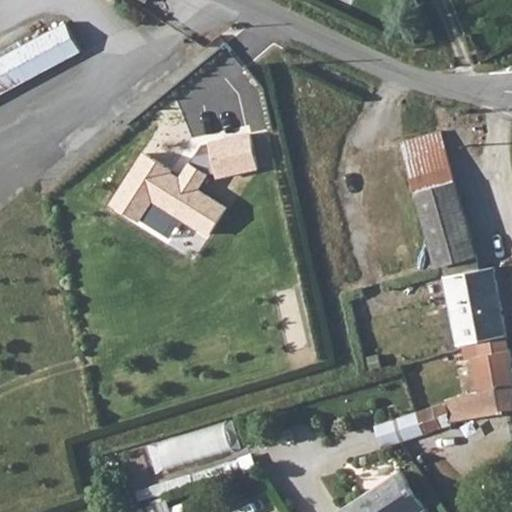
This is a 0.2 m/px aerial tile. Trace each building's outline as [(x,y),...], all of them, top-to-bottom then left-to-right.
[(66,25),(0,60),(0,97),(81,54),(66,25)] [(211,135),(219,177),(260,169),(251,127),(211,135)] [(406,142),(439,265),(480,254),(447,131),(406,142)] [(182,176),(147,154),(116,204),(145,221),(156,203),(211,237),(230,206),(202,189),(211,175),(191,162),(182,176)] [(479,258),(444,266),(460,344),(460,345),(482,340),(507,335),(493,266),(481,270),(479,258)] [(511,358),(507,335),(482,340),(484,354),(476,356),(482,387),(486,387),(511,381),(511,358)] [(470,395),(447,402),(453,420),(463,420),(511,411),(511,381),(486,387),(485,391),(470,395)] [(161,441),(168,468),(245,447),(238,421),(161,441)] [(404,470),(342,511),(343,511),(423,511),(429,509),(404,470)]
